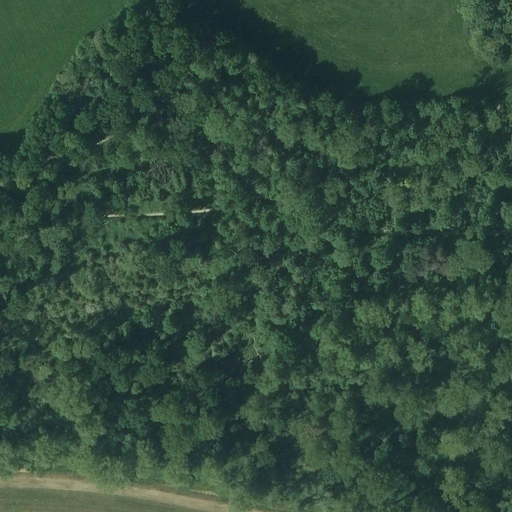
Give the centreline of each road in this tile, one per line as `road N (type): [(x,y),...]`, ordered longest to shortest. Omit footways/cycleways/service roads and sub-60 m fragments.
road 1 (track): [(0,243),(65,224),(258,193),(379,223),(511,222)]
road 2 (track): [(173,55),(170,79),(128,127),(0,174)]
road 3 (track): [(258,193),(199,122),(154,0)]
